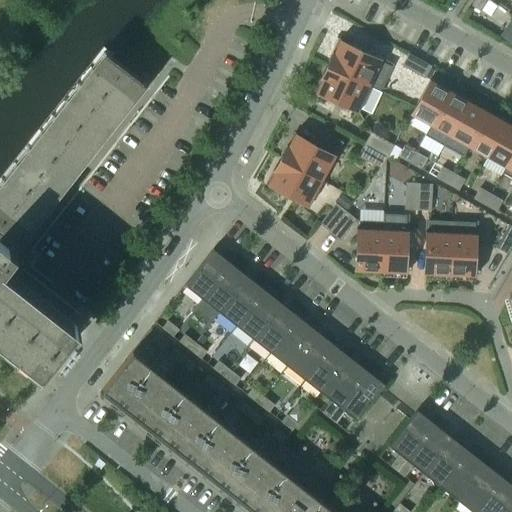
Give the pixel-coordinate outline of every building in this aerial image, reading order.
[(479,10),(485,0),(474,0),(471,5),(479,10)] [(511,18),(502,33),(511,40),(511,18)] [(391,65),(337,40),(325,65),(379,90),(391,65)] [(72,330),(0,272),(0,267),(19,243),(15,240),(141,80),(110,55),(113,53),(111,51),(0,192),(0,339),(40,371),(72,330)] [(430,66),(408,54),(402,65),(424,77),(430,66)] [(357,110),(368,86),(379,91),(379,90),(325,65),(314,90),(357,110)] [(430,124),(449,90),(429,79),(410,113),(430,124)] [(443,145),(468,101),(449,90),(430,124),(448,134),(442,145),(443,145)] [(462,156),(487,112),(468,101),(443,145),(462,156)] [(486,156),(506,122),(487,112),(462,156),(463,156),(468,146),(486,156)] [(502,173),(511,155),(511,125),(506,122),(486,156),(505,166),(501,172),(502,173)] [(393,145),(371,133),(364,144),(386,156),(393,145)] [(320,180),(334,156),(292,134),(279,158),(320,180)] [(386,156),(364,144),(358,155),(380,167),(386,156)] [(409,162),(415,152),(404,146),(398,156),(409,162)] [(420,168),(426,158),(415,152),(409,162),(420,168)] [(511,155),(502,173),(511,178),(511,155)] [(320,180),(279,158),(266,181),(307,204),(320,180)] [(447,183),(453,173),(441,167),(436,177),(447,183)] [(458,189),(463,179),(453,173),(447,183),(458,189)] [(417,209),(418,184),(406,183),(405,208),(417,209)] [(430,209),(431,184),(418,184),(417,209),(430,209)] [(485,204),(490,194),(479,188),(473,198),(485,204)] [(495,210),(501,200),(490,194),(485,204),(495,210)] [(330,232),(346,212),(335,204),(320,223),(330,232)] [(339,239),(355,219),(346,212),(330,232),(339,239)] [(449,273),(451,221),(427,219),(425,272),(449,273)] [(380,270),(382,222),(358,221),(356,269),(380,270)] [(472,274),(475,222),(451,221),(449,273),(472,274)] [(403,271),(405,230),(383,229),(383,222),(382,222),(380,270),(403,271)] [(507,253),(511,244),(511,226),(509,225),(496,247),(507,253)] [(202,298),(230,263),(212,249),(184,284),(202,298)] [(219,312),(247,276),(230,263),(202,298),(219,312)] [(236,325),(264,289),(247,276),(219,312),(236,325)] [(253,338),(281,303),(264,289),(236,325),(253,338)] [(270,352),(298,316),(281,303),(253,338),(270,352)] [(287,365),(315,330),(298,316),(270,352),(287,365)] [(178,329),(167,320),(161,327),(172,336),(178,329)] [(304,379),(332,343),(315,330),(287,365),(304,379)] [(167,342),(156,334),(151,341),(162,349),(167,342)] [(195,342),(184,334),(178,341),(189,350),(195,342)] [(206,351),(195,342),(189,350),(200,358),(206,351)] [(321,392),(349,356),(332,343),(304,379),(321,392)] [(184,356),(173,347),(168,354),(179,363),(184,356)] [(327,511),(128,355),(102,388),(258,511),(327,511)] [(195,365),(184,356),(179,363),(190,371),(195,365)] [(328,417),(366,370),(349,356),(321,392),(331,400),(322,412),(328,417)] [(223,376),(229,369),(218,360),(212,368),(223,376)] [(240,378),(229,369),(223,376),(234,385),(240,378)] [(356,419),(382,386),(384,384),(366,370),(328,417),(335,423),(345,411),(356,419)] [(218,383),(207,374),(202,381),(213,390),(218,383)] [(229,391),(218,383),(213,390),(224,398),(229,391)] [(263,396),(252,387),(246,394),(257,403),(263,396)] [(274,404),(263,396),(257,403),(268,412),(274,404)] [(252,410),(241,401),(236,408),(247,416),(252,410)] [(396,471),(434,423),(416,409),(388,445),(399,453),(390,465),(396,471)] [(263,418),(252,410),(247,416),(258,425),(263,418)] [(291,430),(297,423),(286,414),(280,421),(291,430)] [(423,472),(451,437),(434,423),(396,471),(403,476),(412,464),(423,472)] [(281,443),(286,436),(275,428),(270,435),(281,443)] [(440,486),(468,450),(451,437),(423,472),(440,486)] [(457,499),(485,463),(468,450),(440,486),(457,499)] [(473,511),(502,477),(485,463),(457,499),(473,511)] [(501,511),(511,498),(511,484),(502,477),(473,511),(501,511)] [(511,511),(511,498),(501,511),(511,511)] [(395,511),(408,511),(409,511),(399,503),(393,510),(395,511)]
